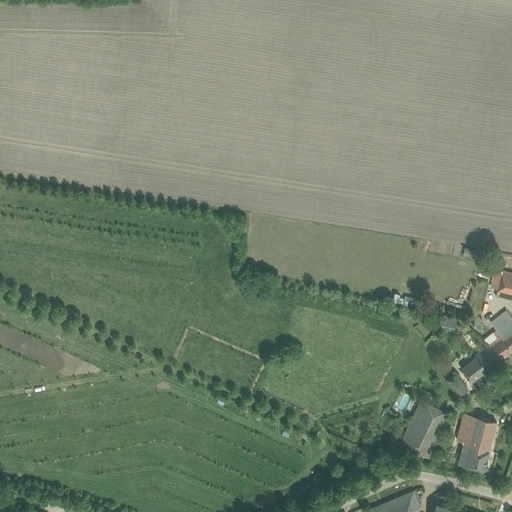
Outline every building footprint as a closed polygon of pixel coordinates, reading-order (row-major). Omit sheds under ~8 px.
[(511,262),(498,259),(495,267),(496,267),(490,291),(497,292),(497,295),(511,298),(511,262)] [(406,295),(404,304),(415,307),(417,307),(419,298),(406,295)] [(461,366),(472,380),(511,349),(511,316),(507,309),(491,321),(496,328),(484,338),(488,344),(475,354),(476,355),(461,366)] [(459,332),(463,319),(442,314),(439,326),(459,332)] [(471,329),(473,321),(465,319),(464,328),(471,329)] [(481,320),(473,329),(480,334),(487,325),(481,320)] [(430,457),(434,448),(451,412),(421,398),(404,433),(400,442),(430,457)] [(484,469),(497,421),(464,412),(457,440),(464,441),(458,462),(484,469)] [(369,509),(369,511),(414,511),(412,508),(420,505),(414,490),(369,509)] [(432,511),(470,511),(437,500),(432,511)]
